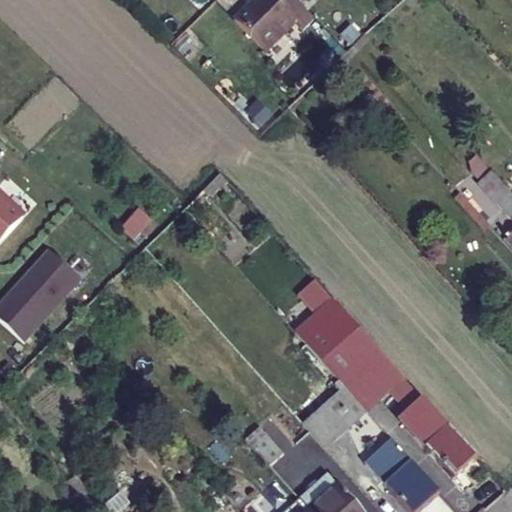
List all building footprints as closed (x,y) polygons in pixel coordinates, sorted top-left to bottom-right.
[(313,22),(291,0),(256,0),(233,24),(265,56),(294,26),(301,33),(313,22)] [(511,196),(498,180),(493,175),(481,185),(511,219),(511,196)] [(216,178),(201,193),(315,315),(329,302),(216,178)] [(0,197),(0,245),(24,219),(0,197)] [(137,211),(118,231),(131,242),(149,222),(137,211)] [(49,252),(0,305),(0,324),(22,345),(81,281),(49,252)] [(315,315),(295,334),(345,389),(366,413),(388,392),(401,380),(329,302),(315,315)] [(511,339),(503,348),(511,357),(511,339)] [(414,422),(427,409),(401,380),(388,392),(414,422)] [(305,425),(327,450),(366,413),(345,389),(305,425)] [(427,409),(414,422),(435,444),(425,453),(453,483),(476,462),(427,409)] [(421,511),(441,495),(393,443),(367,467),(407,511),(421,511)] [(317,489),(338,511),(361,511),(330,478),(317,489)] [(303,501),(313,511),(338,511),(317,489),(303,501)] [(313,511),(303,501),(291,511),(313,511)]
